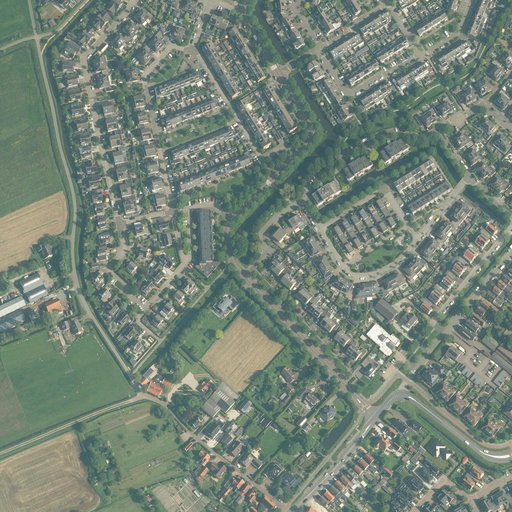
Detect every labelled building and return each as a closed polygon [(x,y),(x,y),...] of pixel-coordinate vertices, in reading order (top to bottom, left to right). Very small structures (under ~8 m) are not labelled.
[(58,0),(57,2),(59,4),(64,9),(71,2),(68,0),(58,0)] [(173,0),(171,5),(176,7),(175,9),(178,10),(181,5),(178,3),(179,0),(173,0)] [(187,12),(191,2),(187,0),(186,0),(187,1),(186,0),(184,6),(181,5),(178,10),(181,12),(182,10),(187,12)] [(276,10),(284,9),(284,5),(285,5),(286,2),(282,0),(274,0),(275,0),(276,10)] [(399,0),(397,1),(400,5),(399,6),(402,11),(408,8),(402,0),(399,0)] [(104,10),(109,14),(110,12),(113,14),(116,10),(117,10),(119,8),(111,2),(106,9),(104,10)] [(191,2),(187,12),(191,14),(190,17),(191,19),(194,20),(198,9),(194,7),(196,5),(195,4),(195,3),(191,2)] [(356,2),(348,8),(351,12),(359,7),(356,2)] [(317,17),(318,19),(325,15),(322,10),(326,7),(324,4),(314,10),(316,13),(314,14),(316,18),(317,17)] [(456,10),(457,7),(448,4),(446,9),(454,12),(455,10),(456,10)] [(477,9),(485,12),(487,7),(479,4),(477,9)] [(359,7),(351,12),(353,17),(351,18),(353,20),(357,17),(356,15),(362,12),(359,7)] [(447,19),(444,14),(446,13),(444,10),(443,9),(442,10),(441,8),(436,11),(436,12),(442,21),(444,20),(445,21),(447,19)] [(284,9),(276,10),(276,17),(276,19),(278,22),(288,16),(286,13),(285,13),(284,9)] [(483,17),(485,12),(477,9),(475,14),(483,17)] [(109,14),(104,10),(103,12),(97,18),(104,25),(107,23),(106,22),(109,18),(107,16),(109,14)] [(150,19),(153,17),(148,12),(146,15),(142,10),(141,11),(140,11),(137,14),(145,21),(149,18),(150,19)] [(384,13),(382,14),(387,21),(391,18),(387,11),(384,13)] [(437,24),(442,21),(436,12),(432,15),(437,24)] [(134,17),(135,18),(134,18),(138,22),(136,25),(141,29),(143,27),(142,25),(145,21),(137,14),(134,17)] [(382,14),(378,17),(384,26),(388,24),(387,21),(382,14)] [(473,19),(481,22),(483,17),(475,14),(473,19)] [(208,24),(214,26),(218,18),(217,18),(218,17),(214,15),(214,16),(212,16),(212,17),(211,17),(208,24)] [(325,15),(318,19),(319,20),(318,21),(320,24),(328,20),(325,15)] [(433,27),(437,24),(432,15),(427,18),(433,27)] [(281,24),(284,28),(291,24),(289,20),(290,19),(288,16),(278,22),(280,25),(281,24)] [(378,17),(373,20),(379,29),(384,26),(378,17)] [(98,30),(101,27),(102,27),(104,25),(97,18),(91,24),(98,30)] [(220,28),(223,20),(218,18),(214,26),(220,28)] [(428,30),(433,27),(427,18),(423,21),(428,30)] [(48,22),(51,28),(56,25),(52,19),(48,22)] [(471,24),(479,27),(482,28),(484,23),(481,22),(473,19),(471,24)] [(233,25),(228,23),(223,20),(220,28),(225,31),(226,29),(228,30),(233,25)] [(324,27),(325,29),(331,25),(328,20),(320,24),(323,28),(324,27)] [(373,20),(369,23),(373,30),(374,32),(379,29),(373,20)] [(424,33),(428,30),(423,21),(418,24),(419,26),(424,33)] [(129,23),(126,26),(134,33),(137,30),(139,31),(141,29),(136,25),(134,27),(130,23),(129,23)] [(163,23),(159,25),(163,34),(167,32),(163,23)] [(369,23),(364,26),(369,33),(373,30),(369,23)] [(173,24),(170,30),(173,31),(171,36),(171,37),(171,38),(175,39),(179,29),(180,27),(176,25),(173,24)] [(294,27),(291,24),(284,28),(286,33),(285,33),(287,36),(297,30),(295,27),(294,27)] [(469,29),(477,32),(479,27),(471,24),(469,29)] [(235,29),(233,25),(228,30),(230,32),(226,34),(229,39),(231,38),(238,34),(235,29)] [(335,30),(331,25),(325,29),(326,30),(325,31),(327,35),(335,30)] [(91,37),(95,34),(94,32),(95,31),(90,26),(83,34),(90,41),(92,38),(91,37)] [(123,29),(123,30),(123,31),(127,35),(125,37),(129,41),(132,39),(130,37),(134,33),(126,26),(123,29)] [(364,36),(369,33),(364,26),(362,27),(359,28),(364,36)] [(422,34),(424,33),(419,26),(415,29),(419,36),(422,34)] [(179,29),(175,39),(179,41),(180,40),(181,41),(183,35),(186,36),(188,31),(185,29),(180,27),(179,29)] [(475,38),(477,32),(469,29),(468,32),(468,31),(467,34),(475,38)] [(161,30),(157,34),(154,37),(156,38),(152,42),(160,49),(163,46),(163,45),(159,41),(164,36),(161,30)] [(290,38),(293,42),(293,43),(300,38),(300,37),(298,34),(299,34),(297,30),(287,36),(289,39),(290,38)] [(352,37),(358,46),(364,42),(360,36),(359,36),(357,33),(354,35),(354,36),(352,37)] [(77,40),(83,46),(87,42),(88,43),(90,41),(83,34),(77,40)] [(231,38),(234,43),(241,38),(238,34),(231,38)] [(118,36),(117,35),(114,38),(122,46),(126,42),(129,45),(131,43),(129,41),(125,37),(123,39),(119,35),(118,36)] [(409,46),(406,41),(407,41),(404,35),(398,39),(404,48),(406,47),(409,46)] [(299,50),(299,49),(305,45),(303,41),(304,41),(301,37),(300,37),(300,38),(293,43),(293,42),(292,43),(295,48),(294,49),(295,51),(297,51),(299,50)] [(348,40),(352,47),(353,49),(358,46),(352,37),(348,40)] [(118,53),(120,51),(119,49),(122,46),(114,38),(111,41),(112,42),(111,43),(115,47),(113,49),(118,53)] [(241,38),(234,43),(232,44),(235,49),(244,43),(241,38)] [(399,51),(404,48),(398,39),(394,42),(399,51)] [(343,43),(348,50),(352,47),(348,40),(343,43)] [(77,54),(79,50),(80,48),(69,41),(67,44),(67,45),(66,47),(67,48),(63,54),(68,57),(69,56),(73,59),(76,53),(77,54)] [(469,41),(466,43),(465,41),(462,43),(460,44),(465,52),(470,49),(471,51),(477,48),(473,42),(471,44),(469,41)] [(145,46),(150,51),(152,49),(156,53),(156,52),(157,53),(160,49),(152,42),(150,44),(148,42),(146,43),(147,44),(145,46)] [(395,54),(399,51),(394,42),(389,45),(395,54)] [(244,43),(235,49),(238,54),(247,48),(244,43)] [(343,53),(348,50),(343,43),(339,46),(343,53)] [(205,54),(212,49),(215,48),(214,45),(211,47),(209,44),(207,46),(206,44),(203,46),(204,47),(202,49),(205,54)] [(460,44),(456,47),(462,56),(466,54),(465,52),(460,44)] [(390,57),(395,54),(389,45),(384,48),(385,50),(390,57)] [(150,51),(145,46),(143,49),(142,51),(143,52),(141,54),(149,61),(152,58),(151,58),(152,57),(148,53),(150,51)] [(339,56),(343,53),(339,46),(334,49),(339,56)] [(451,50),(456,58),(457,59),(462,56),(456,47),(451,50)] [(504,57),(511,63),(511,62),(511,56),(510,55),(511,53),(505,47),(502,50),(502,52),(506,55),(504,57)] [(238,54),(241,59),(243,58),(250,53),(247,48),(238,54)] [(215,54),(212,49),(205,54),(208,59),(215,54)] [(334,59),(339,56),(334,49),(332,50),(332,49),(329,51),(334,59)] [(383,61),(385,60),(381,52),(379,50),(373,54),(375,56),(376,55),(381,63),(384,61),(383,61)] [(385,60),(390,57),(385,50),(381,52),(385,60)] [(451,61),(456,58),(451,50),(447,53),(451,61)] [(136,65),(138,63),(140,61),(144,65),(145,64),(146,65),(149,61),(141,54),(139,52),(130,63),(136,65)] [(243,58),(246,63),(253,58),(250,53),(243,58)] [(447,63),(451,61),(447,53),(442,56),(447,63)] [(208,59),(211,64),(218,59),(215,54),(208,59)] [(448,65),(447,63),(442,56),(440,57),(437,58),(440,64),(438,65),(441,71),(444,69),(443,68),(448,65)] [(99,61),(93,62),(94,63),(93,63),(94,68),(104,65),(107,65),(105,57),(98,58),(99,61)] [(511,63),(504,57),(500,62),(498,59),(496,62),(501,66),(502,64),(507,68),(508,67),(508,68),(511,65),(510,65),(511,63)] [(211,64),(214,69),(223,63),(220,58),(218,59),(211,64)] [(246,63),(249,67),(256,63),(253,58),(246,63)] [(374,60),(369,63),(374,70),(376,69),(376,70),(379,68),(374,60)] [(494,64),(490,68),(491,69),(500,77),(501,76),(502,76),(504,73),(503,73),(504,72),(499,68),(501,66),(496,62),(494,60),(492,63),(494,64)] [(62,64),(63,64),(62,72),(68,72),(68,71),(72,72),(73,65),(75,65),(75,62),(61,61),(62,61),(62,64)] [(311,75),(320,69),(318,65),(317,66),(315,62),(308,66),(309,67),(308,69),(308,70),(311,75)] [(214,69),(217,73),(226,68),(223,63),(214,69)] [(249,67),(251,72),(259,68),(256,63),(249,67)] [(369,63),(365,66),(369,73),(374,70),(369,63)] [(419,66),(423,74),(428,71),(430,73),(432,71),(429,66),(426,68),(423,63),(420,64),(421,65),(419,66)] [(95,72),(96,72),(96,73),(101,72),(102,74),(108,73),(108,70),(105,70),(104,65),(94,68),(95,72)] [(365,76),(369,73),(365,66),(364,65),(359,68),(365,76)] [(419,77),(423,74),(419,66),(414,69),(419,77)] [(227,74),(229,73),(229,72),(226,68),(217,73),(220,78),(227,74)] [(251,72),(254,77),(262,73),(259,68),(251,72)] [(360,79),(365,76),(359,68),(355,70),(356,72),(360,79)] [(126,73),(127,78),(137,75),(136,71),(135,71),(135,70),(130,72),(129,69),(123,70),(123,73),(126,73)] [(323,72),(320,69),(311,75),(314,80),(315,79),(317,80),(318,81),(324,77),(322,73),(323,72)] [(410,72),(414,79),(419,77),(414,69),(410,72)] [(487,73),(485,75),(490,79),(491,77),(496,81),(497,81),(500,78),(499,78),(500,77),(491,69),(487,73)] [(195,83),(195,84),(202,80),(204,79),(199,72),(197,73),(192,75),(195,83)] [(351,75),(356,82),(360,79),(356,72),(351,75)] [(411,82),(414,79),(410,72),(405,75),(410,82),(411,82)] [(97,79),(96,80),(97,84),(108,82),(107,77),(109,76),(108,73),(102,74),(103,77),(97,79)] [(229,73),(227,74),(220,78),(223,83),(232,78),(229,73)] [(265,78),(262,73),(254,77),(258,82),(265,78)] [(66,80),(68,87),(74,86),(73,85),(78,84),(76,78),(78,77),(77,74),(64,77),(65,77),(65,80),(66,80)] [(126,86),(132,85),(132,82),(138,81),(137,80),(138,80),(137,75),(127,78),(124,78),(126,86)] [(190,85),(195,83),(192,75),(187,77),(190,85)] [(354,83),(356,82),(351,75),(346,78),(351,86),(354,84),(354,83)] [(405,85),(410,82),(405,75),(400,78),(405,85)] [(185,87),(190,85),(187,77),(182,79),(185,87)] [(483,79),(484,79),(479,82),(486,92),(487,92),(491,90),(490,89),(487,84),(490,82),(486,77),(483,79)] [(223,83),(226,88),(235,83),(235,82),(232,78),(223,83)] [(396,87),(400,93),(402,91),(401,88),(405,85),(400,78),(398,79),(395,80),(399,85),(396,87)] [(180,89),(185,87),(182,79),(177,81),(180,89)] [(323,90),(330,85),(328,83),(331,81),(330,79),(324,82),(323,80),(316,84),(318,87),(320,85),(323,90)] [(172,83),(175,91),(180,89),(177,81),(172,83)] [(106,92),(118,90),(118,88),(115,86),(114,87),(114,86),(109,87),(108,82),(97,84),(98,88),(99,88),(99,89),(105,88),(106,92)] [(385,85),(383,86),(388,93),(392,90),(394,93),(397,91),(393,85),(390,87),(387,82),(385,84),(385,85)] [(472,86),(475,92),(477,90),(481,95),(482,96),(485,94),(484,93),(486,92),(479,82),(474,85),(474,84),(472,86)] [(175,91),(172,83),(167,85),(170,93),(175,91)] [(226,88),(229,93),(238,87),(235,83),(226,88)] [(165,95),(165,94),(170,93),(167,85),(162,87),(165,95)] [(265,95),(273,90),(269,85),(267,87),(266,85),(259,89),(262,93),(263,92),(265,95)] [(326,95),(335,88),(334,86),(332,88),(330,85),(323,90),(326,95)] [(383,96),(388,93),(383,86),(379,89),(383,96)] [(464,91),(466,94),(471,102),(472,101),(473,102),(476,99),(472,93),(475,92),(472,86),(464,91)] [(166,96),(165,94),(165,95),(162,87),(157,89),(158,92),(155,92),(156,98),(166,96)] [(241,92),(238,87),(229,93),(232,98),(241,92)] [(69,94),(71,101),(77,100),(77,99),(81,99),(79,92),(81,92),(81,88),(67,91),(68,91),(68,94),(69,94)] [(335,88),(326,95),(329,99),(336,95),(334,92),(337,90),(335,88)] [(385,98),(383,96),(379,89),(374,92),(380,101),(385,98)] [(276,95),(273,90),(265,95),(268,100),(276,95)] [(499,105),(500,106),(506,99),(507,97),(503,93),(504,93),(501,90),(497,95),(499,97),(495,102),(496,102),(495,103),(498,106),(499,105)] [(374,91),(369,94),(370,95),(375,104),(380,101),(374,92),(374,91)] [(133,104),(143,101),(142,96),(138,97),(137,94),(131,95),(133,104)] [(471,102),(466,94),(461,97),(460,94),(457,96),(460,101),(463,99),(466,105),(467,105),(470,103),(470,102),(471,102)] [(271,104),(278,100),(276,95),(268,100),(271,104)] [(341,97),(340,96),(337,97),(336,95),(329,99),(331,104),(341,97)] [(370,95),(365,98),(371,107),(375,104),(370,95)] [(441,104),(447,114),(449,113),(449,114),(452,112),(452,111),(449,105),(451,104),(447,96),(443,98),(443,102),(441,104)] [(216,104),(218,102),(215,97),(208,101),(208,102),(209,102),(212,110),(218,108),(216,104)] [(340,101),(342,99),(341,97),(331,104),(330,105),(333,109),(341,104),(340,101)] [(357,107),(361,113),(366,109),(366,110),(371,107),(365,98),(363,99),(362,98),(360,100),(360,99),(360,100),(362,104),(357,107)] [(108,103),(102,105),(103,110),(114,108),(113,103),(115,102),(114,99),(108,101),(108,103)] [(248,105),(245,99),(238,103),(239,104),(236,105),(239,110),(247,106),(248,105)] [(510,106),(511,104),(511,99),(510,102),(506,99),(500,106),(501,107),(500,107),(503,110),(504,109),(508,105),(510,106)] [(281,105),(278,100),(271,104),(274,109),(281,105)] [(133,104),(134,112),(141,111),(140,108),(144,107),(143,101),(133,104)] [(209,102),(208,102),(204,104),(207,112),(212,110),(209,102)] [(73,109),(74,116),(80,115),(80,114),(84,113),(83,107),(84,106),(84,103),(70,106),(71,106),(72,109),(73,109)] [(202,114),(207,112),(204,104),(199,106),(202,114)] [(343,106),(341,104),(333,109),(336,114),(347,106),(346,105),(343,106)] [(447,114),(441,104),(437,106),(436,106),(433,108),(437,113),(439,111),(443,117),(447,115),(446,114),(447,114)] [(277,114),(284,110),(281,105),(274,109),(277,114)] [(197,116),(194,108),(193,106),(188,108),(192,118),(197,116)] [(197,116),(202,114),(199,106),(194,108),(197,116)] [(239,110),(242,115),(250,111),(247,106),(239,110)] [(345,110),(348,108),(347,106),(336,114),(338,118),(347,113),(345,110)] [(117,113),(115,113),(114,108),(103,110),(104,116),(111,114),(111,117),(117,116),(117,113)] [(183,110),(184,112),(187,120),(192,118),(188,108),(183,110)] [(429,110),(425,113),(431,124),(433,123),(433,124),(436,122),(436,121),(433,115),(435,114),(432,108),(429,110)] [(245,120),(253,116),(255,114),(252,109),(250,111),(242,115),(245,120)] [(179,114),(182,122),(187,120),(184,112),(183,110),(178,112),(179,114)] [(280,119),(287,114),(284,110),(277,114),(280,119)] [(141,111),(134,112),(136,120),(146,118),(145,113),(141,113),(141,111)] [(353,116),(352,114),(349,116),(347,113),(338,118),(343,126),(352,120),(350,118),(353,116)] [(425,113),(420,116),(419,115),(415,117),(421,127),(425,125),(423,122),(427,127),(431,125),(430,125),(431,124),(425,113)] [(179,114),(174,116),(177,124),(182,122),(179,114)] [(290,119),(287,114),(280,119),(283,124),(290,119)] [(160,118),(162,125),(165,124),(166,128),(172,126),(168,118),(169,118),(168,117),(167,115),(160,118)] [(117,116),(111,117),(112,120),(105,121),(106,127),(118,124),(117,119),(118,119),(117,116)] [(172,126),(177,124),(174,116),(169,118),(168,118),(172,126)] [(248,125),(258,119),(257,117),(254,118),(253,116),(245,120),(248,125)] [(77,131),(83,129),(87,128),(86,121),(88,121),(87,117),(84,118),(74,120),(74,121),(75,124),(76,123),(77,131)] [(136,120),(138,128),(144,127),(144,124),(148,123),(146,118),(136,120)] [(251,130),(258,125),(257,123),(259,121),(258,119),(248,125),(251,130)] [(283,124),(286,129),(293,124),(290,119),(283,124)] [(478,129),(482,132),(484,131),(490,123),(489,122),(490,121),(487,119),(486,120),(486,119),(482,124),(479,122),(475,127),(478,129)] [(494,126),(495,126),(492,123),(491,124),(490,123),(484,131),(486,133),(483,137),(487,140),(493,133),(491,131),(495,127),(494,126)] [(115,133),(121,132),(120,129),(119,129),(118,124),(106,127),(108,132),(114,131),(115,133)] [(286,129),(289,134),(296,129),(293,124),(286,129)] [(258,125),(251,130),(254,135),(264,129),(263,127),(260,128),(258,125)] [(138,128),(139,131),(140,131),(141,136),(150,134),(149,129),(145,130),(144,127),(138,128)] [(229,139),(229,140),(238,135),(235,130),(232,132),(231,129),(226,131),(229,139)] [(257,140),(264,135),(263,133),(265,131),(264,129),(254,135),(257,140)] [(457,144),(468,137),(465,133),(463,130),(458,133),(460,136),(454,139),(454,140),(456,143),(457,143),(457,144)] [(224,141),(229,139),(226,131),(221,133),(224,141)] [(81,145),(86,144),(86,143),(90,142),(89,136),(91,136),(90,132),(88,132),(77,135),(78,138),(79,138),(81,145)] [(121,132),(115,133),(115,136),(109,138),(110,143),(122,141),(121,135),(122,135),(121,132)] [(219,143),(224,141),(221,133),(216,135),(219,143)] [(141,136),(140,137),(142,145),(148,143),(147,141),(151,140),(150,134),(141,136)] [(264,135),(257,140),(260,145),(267,140),(269,139),(266,134),(264,135)] [(214,145),(219,143),(216,135),(211,137),(214,145)] [(490,144),(497,149),(505,139),(504,138),(505,138),(502,135),(501,136),(497,141),(495,139),(490,144)] [(209,147),(214,145),(211,137),(206,139),(209,147)] [(471,142),(468,137),(457,144),(458,145),(457,146),(459,149),(460,149),(466,145),(467,148),(473,145),(471,142)] [(384,164),(410,148),(403,138),(378,154),(384,164)] [(210,148),(209,147),(206,139),(201,141),(204,149),(205,150),(210,148)] [(509,143),(510,142),(507,140),(506,140),(505,139),(497,149),(504,155),(508,150),(506,148),(510,143),(509,143)] [(270,145),(267,140),(260,145),(263,150),(270,145)] [(118,147),(118,150),(125,148),(124,145),(123,146),(122,141),(110,143),(111,148),(118,147)] [(199,151),(204,149),(201,141),(196,143),(199,151)] [(143,153),(144,153),(154,151),(152,145),(148,146),(148,143),(142,145),(143,153)] [(196,143),(191,145),(194,153),(195,155),(200,153),(199,151),(196,143)] [(189,155),(194,153),(191,145),(186,147),(189,155)] [(476,145),(474,146),(469,150),(470,152),(466,156),(465,157),(468,160),(468,159),(469,161),(476,155),(475,152),(477,150),(476,148),(477,147),(476,145)] [(184,157),(189,155),(186,147),(181,149),(184,157)] [(90,152),(94,152),(93,148),(89,149),(89,148),(82,150),(83,154),(82,154),(82,155),(80,155),(81,160),(91,158),(90,152)] [(112,154),(113,159),(125,157),(124,152),(125,152),(125,151),(125,148),(118,150),(119,153),(112,154)] [(179,159),(184,157),(181,149),(176,151),(179,159)] [(145,161),(151,160),(151,157),(155,156),(154,151),(144,153),(146,158),(145,158),(145,161)] [(172,156),(169,156),(171,165),(181,162),(179,159),(176,151),(171,153),(172,156)] [(252,158),(249,153),(248,151),(244,154),(245,156),(242,157),(242,158),(243,158),(246,166),(252,164),(249,160),(252,158)] [(478,161),(480,163),(485,159),(479,152),(476,155),(469,161),(470,162),(469,162),(472,165),(473,165),(478,161)] [(348,181),(373,165),(367,155),(341,171),(348,181)] [(122,166),(128,165),(127,160),(126,160),(125,157),(113,159),(115,165),(121,163),(122,166)] [(236,170),(241,168),(238,160),(236,157),(231,159),(236,170)] [(238,160),(241,168),(246,166),(243,158),(242,158),(238,160)] [(227,164),(231,172),(236,170),(231,159),(226,161),(227,164)] [(480,174),(487,168),(484,164),(487,162),(485,159),(480,163),(481,166),(477,170),(476,170),(479,173),(480,174)] [(151,160),(145,161),(147,169),(157,167),(156,162),(152,163),(151,160)] [(438,168),(433,160),(429,163),(433,171),(438,168)] [(95,165),(97,164),(96,161),(83,164),(84,167),(85,167),(87,174),(92,173),(92,172),(96,171),(95,165)] [(424,166),(429,173),(433,171),(429,163),(424,166)] [(222,166),(226,174),(231,172),(227,164),(222,166)] [(128,165),(122,166),(122,169),(116,171),(117,176),(129,173),(128,170),(129,170),(128,165)] [(217,168),(221,177),(224,175),(226,174),(222,166),(217,168)] [(420,169),(425,176),(429,173),(424,166),(420,169)] [(149,178),(155,176),(154,173),(158,173),(157,167),(147,169),(149,178)] [(212,170),(216,178),(218,177),(218,178),(221,177),(217,168),(212,170)] [(487,168),(480,174),(481,175),(480,176),(483,179),(484,178),(489,174),(491,177),(496,173),(493,170),(491,172),(487,168)] [(416,171),(420,179),(425,176),(420,169),(416,171)] [(216,178),(212,170),(207,172),(211,181),(214,179),(216,178)] [(420,179),(416,171),(411,174),(416,181),(420,179)] [(202,174),(206,182),(207,181),(208,182),(211,181),(207,172),(202,174)] [(125,183),(132,181),(131,177),(129,177),(129,173),(117,176),(118,181),(125,180),(125,183)] [(201,184),(197,176),(196,174),(191,176),(195,186),(201,184)] [(202,174),(197,176),(201,184),(206,182),(202,174)] [(407,177),(412,184),(416,181),(411,174),(407,177)] [(494,189),(495,190),(503,180),(497,174),(493,179),(495,181),(491,186),(491,187),(494,189)] [(100,178),(99,175),(86,178),(87,181),(88,181),(90,188),(95,187),(95,186),(100,185),(98,179),(100,178)] [(155,176),(149,178),(149,180),(151,186),(161,184),(160,178),(156,179),(155,176)] [(190,188),(195,186),(191,176),(186,178),(190,188)] [(412,184),(407,177),(403,179),(407,187),(412,184)] [(185,190),(190,188),(186,178),(181,180),(185,190)] [(174,181),(176,189),(179,188),(180,192),(185,190),(181,180),(181,179),(174,181)] [(398,182),(403,190),(407,187),(403,179),(398,182)] [(510,185),(508,183),(503,180),(495,190),(497,190),(496,191),(499,194),(500,193),(504,188),(506,190),(510,185)] [(132,181),(125,183),(126,186),(119,187),(121,192),(132,190),(132,187),(133,186),(132,181)] [(310,197),(316,206),(317,207),(342,191),(336,181),(310,197)] [(441,183),(447,193),(452,190),(446,181),(441,183)] [(394,185),(399,192),(403,190),(398,182),(394,185)] [(437,186),(443,196),(447,193),(441,183),(437,186)] [(152,194),(159,193),(158,190),(162,189),(161,184),(151,186),(152,194)] [(443,196),(437,186),(433,189),(434,191),(439,198),(443,196)] [(101,193),(103,193),(102,189),(89,192),(90,195),(91,195),(93,202),(98,201),(98,200),(103,199),(101,193)] [(132,190),(121,192),(122,198),(128,196),(129,199),(135,198),(135,197),(134,195),(133,195),(132,190)] [(430,193),(434,201),(439,198),(434,191),(430,193)] [(159,193),(152,194),(154,202),(164,200),(163,195),(159,195),(159,193)] [(434,201),(430,193),(425,196),(430,204),(434,201)] [(420,197),(426,206),(430,204),(425,196),(424,194),(420,197)] [(415,200),(421,209),(426,206),(420,197),(415,200)] [(123,203),(124,209),(136,206),(135,203),(136,202),(135,198),(129,199),(130,202),(123,203)] [(376,202),(384,215),(388,212),(380,199),(376,202)] [(164,200),(154,202),(156,210),(162,209),(161,206),(165,205),(164,200)] [(421,209),(415,200),(411,202),(417,212),(421,209)] [(407,205),(413,215),(417,212),(411,202),(407,205)] [(92,207),(93,212),(94,216),(104,214),(103,209),(106,208),(106,204),(102,205),(94,207),(92,207)] [(458,208),(467,216),(471,211),(472,213),(475,210),(468,205),(466,207),(462,204),(458,208)] [(372,205),(367,208),(375,220),(380,217),(377,213),(375,210),(372,205)] [(138,211),(137,211),(136,206),(124,209),(125,214),(132,213),(132,216),(139,214),(138,211)] [(467,216),(458,208),(454,212),(464,220),(467,216)] [(363,209),(359,212),(359,213),(367,226),(372,223),(369,218),(367,215),(364,210),(363,210),(363,209)] [(207,277),(220,263),(220,262),(219,262),(212,262),(210,212),(199,212),(201,266),(196,266),(195,266),(195,267),(206,277),(207,277)] [(384,215),(392,228),(396,225),(388,212),(384,215)] [(455,221),(453,223),(458,227),(464,220),(454,212),(450,217),(455,221)] [(298,215),(293,218),(299,228),(304,225),(305,227),(308,225),(304,218),(301,219),(298,215)] [(355,215),(350,218),(358,231),(363,228),(360,224),(359,222),(358,221),(356,217),(355,215)] [(168,229),(167,222),(164,223),(163,217),(155,219),(156,225),(158,224),(160,231),(168,229)] [(380,217),(375,220),(383,233),(388,230),(385,225),(383,222),(380,217)] [(287,228),(291,233),(299,228),(293,218),(288,221),(291,226),(287,228)] [(97,221),(95,221),(96,226),(97,231),(107,228),(106,223),(110,222),(109,219),(105,219),(97,221)] [(350,236),(355,233),(352,229),(350,226),(347,221),(342,224),(343,226),(340,228),(342,231),(345,229),(350,236)] [(453,223),(451,225),(447,221),(446,223),(445,222),(443,225),(443,226),(451,232),(452,233),(458,227),(453,223)] [(372,223),(367,226),(375,238),(380,236),(376,230),(374,227),(372,223)] [(493,236),(497,231),(494,229),(496,227),(491,223),(487,228),(485,226),(484,227),(482,226),(479,229),(481,230),(487,235),(489,232),(493,236)] [(135,231),(136,236),(146,234),(145,229),(143,230),(143,229),(142,229),(141,225),(134,227),(130,228),(131,232),(135,231)] [(338,226),(333,229),(342,242),(346,239),(338,226)] [(440,230),(447,236),(451,232),(443,226),(440,230)] [(276,232),(283,239),(287,234),(288,236),(291,233),(287,228),(284,231),(279,228),(276,232)] [(363,228),(358,231),(366,244),(371,241),(368,235),(366,233),(363,228)] [(438,240),(443,245),(449,238),(447,236),(440,230),(436,235),(440,238),(438,240)] [(485,237),(487,235),(481,230),(476,237),(478,239),(486,245),(489,241),(485,237)] [(276,240),(274,243),(280,248),(282,246),(279,243),(283,239),(276,232),(272,237),(276,240)] [(109,237),(113,237),(112,233),(108,234),(108,233),(100,235),(101,239),(100,239),(101,240),(99,240),(100,245),(110,243),(109,237)] [(165,247),(172,245),(170,235),(165,236),(165,233),(158,235),(160,243),(164,242),(165,247)] [(357,238),(355,233),(350,236),(358,249),(359,250),(363,247),(362,246),(363,246),(359,241),(357,238)] [(300,241),(304,249),(315,242),(311,237),(307,240),(305,238),(300,241)] [(478,246),(482,250),(486,245),(478,239),(476,237),(470,244),(476,249),(478,246)] [(346,239),(342,242),(349,254),(354,251),(351,246),(349,243),(346,239)] [(443,245),(438,240),(437,243),(432,239),(428,243),(436,250),(439,245),(441,247),(443,245)] [(307,253),(309,252),(318,247),(315,242),(304,249),(307,253)] [(428,243),(425,248),(432,254),(436,250),(428,243)] [(137,244),(136,247),(135,251),(139,252),(138,257),(148,259),(149,255),(150,250),(142,248),(143,245),(137,244)] [(478,254),(474,251),(476,249),(470,244),(466,248),(469,250),(466,253),(474,259),(478,254)] [(49,246),(44,249),(43,246),(36,249),(38,252),(40,251),(41,254),(43,253),(46,259),(53,255),(49,246)] [(318,247),(309,252),(312,257),(310,258),(312,261),(317,257),(316,255),(321,252),(318,247)] [(431,260),(429,258),(432,254),(425,248),(421,252),(425,256),(424,258),(429,262),(431,260)] [(105,255),(109,254),(108,250),(104,251),(97,252),(98,256),(97,257),(95,258),(96,262),(106,260),(105,255)] [(466,260),(470,264),(474,259),(466,253),(464,251),(462,253),(458,258),(464,263),(466,260)] [(169,269),(172,265),(173,264),(173,263),(173,262),(172,261),(171,260),(171,259),(172,258),(169,255),(168,257),(166,255),(163,259),(160,257),(156,262),(163,268),(162,267),(164,265),(165,265),(169,269)] [(274,272),(280,265),(281,263),(275,257),(271,262),(273,264),(269,268),(274,272)] [(317,257),(312,261),(317,268),(327,262),(324,257),(319,260),(317,257)] [(412,262),(419,269),(421,271),(427,265),(422,260),(420,262),(416,258),(412,262)] [(462,265),(464,263),(458,258),(453,265),(463,273),(466,268),(462,265)] [(133,276),(136,273),(134,271),(135,271),(134,270),(137,267),(131,262),(128,260),(125,263),(128,265),(125,269),(133,276)] [(317,268),(320,273),(330,266),(327,262),(317,268)] [(408,266),(415,273),(419,269),(412,262),(408,266)] [(151,277),(157,282),(164,275),(159,271),(162,269),(157,264),(152,269),(156,272),(151,277)] [(282,272),(284,274),(288,269),(286,267),(284,269),(280,265),(274,272),(278,276),(282,272)] [(459,277),(463,273),(453,265),(447,272),(453,276),(455,274),(459,277)] [(330,273),(333,271),(330,266),(320,273),(322,276),(322,277),(321,278),(325,283),(329,278),(331,276),(332,276),(330,273)] [(417,275),(415,273),(408,266),(404,270),(408,274),(406,277),(410,281),(417,275)] [(292,272),(288,269),(284,274),(286,276),(281,282),(286,286),(292,279),(290,277),(292,272)] [(104,284),(101,282),(104,279),(100,276),(103,273),(100,270),(97,273),(92,279),(95,282),(95,283),(94,284),(97,287),(96,288),(98,290),(104,284)] [(447,272),(441,279),(451,287),(455,282),(451,279),(453,276),(447,272)] [(21,285),(25,294),(29,303),(48,294),(43,285),(39,276),(38,274),(20,283),(21,285)] [(393,277),(398,285),(399,287),(407,283),(404,278),(401,279),(398,274),(393,277)] [(501,278),(502,279),(507,284),(506,285),(511,289),(511,287),(508,284),(510,282),(511,283),(511,280),(505,275),(504,276),(503,276),(501,278)] [(336,290),(337,288),(342,279),(337,276),(334,281),(332,280),(329,285),(336,290)] [(146,295),(153,287),(150,284),(152,282),(146,277),(144,279),(147,282),(141,290),(146,295)] [(186,293),(188,292),(188,291),(189,292),(191,293),(190,293),(191,293),(193,290),(193,289),(196,286),(186,277),(183,280),(185,282),(186,283),(185,284),(183,286),(183,287),(181,289),(186,294),(186,293)] [(294,281),(292,279),(286,286),(290,290),(294,286),(297,288),(303,281),(300,277),(294,281)] [(393,277),(388,279),(393,288),(394,290),(399,287),(398,285),(393,277)] [(337,288),(336,290),(341,293),(347,282),(342,279),(337,288)] [(394,290),(393,288),(388,279),(383,282),(385,286),(381,288),(382,289),(383,295),(386,294),(389,292),(389,293),(394,290)] [(447,291),(451,287),(441,279),(435,285),(441,290),(443,288),(447,291)] [(505,288),(509,291),(511,293),(511,290),(511,289),(506,285),(500,281),(497,285),(503,290),(505,288)] [(341,293),(346,296),(345,297),(348,299),(352,292),(349,290),(352,285),(347,282),(341,293)] [(377,284),(371,285),(372,294),(377,294),(378,296),(381,295),(383,295),(382,289),(381,288),(377,288),(377,284)] [(359,299),(366,298),(365,285),(359,286),(360,290),(357,290),(357,289),(355,298),(356,298),(359,298),(359,299)] [(440,301),(443,296),(439,293),(441,290),(435,285),(432,290),(434,292),(432,294),(440,301)] [(102,297),(101,298),(102,298),(101,300),(104,303),(111,295),(107,292),(109,289),(107,286),(104,289),(99,295),(102,297)] [(296,298),(301,301),(309,292),(302,287),(298,291),(300,293),(296,298)] [(501,298),(503,296),(509,301),(509,300),(511,302),(511,301),(511,299),(495,287),(492,291),(499,296),(501,298)] [(180,305),(183,302),(181,301),(182,300),(181,300),(184,296),(178,292),(175,289),(172,292),(175,295),(172,299),(180,305)] [(309,301),(311,303),(316,298),(309,292),(301,301),(305,305),(309,301)] [(432,302),(436,305),(440,301),(432,294),(430,292),(424,299),(430,304),(432,302)] [(308,311),(313,315),(319,308),(315,305),(322,297),(319,294),(316,298),(311,303),(314,305),(308,311)] [(487,298),(499,308),(503,302),(497,297),(496,298),(490,294),(487,298)] [(0,318),(26,306),(21,297),(0,306),(0,318)] [(220,310),(220,311),(222,312),(228,306),(232,310),(239,304),(232,297),(228,301),(225,298),(222,301),(220,299),(213,307),(215,309),(218,312),(220,310)] [(428,315),(432,310),(428,306),(430,304),(424,299),(422,298),(420,300),(422,302),(418,306),(428,315)] [(50,316),(62,310),(57,299),(44,305),(50,316)] [(106,312),(112,317),(116,312),(115,312),(118,308),(113,304),(115,303),(112,300),(109,304),(104,309),(103,310),(106,313),(106,312)] [(381,300),(374,308),(391,322),(398,313),(381,300)] [(165,318),(167,316),(169,317),(172,314),(171,313),(171,312),(173,308),(168,304),(167,304),(164,301),(162,304),(165,307),(159,313),(165,318)] [(486,310),(488,309),(490,306),(484,301),(480,305),(486,310)] [(321,306),(319,308),(313,315),(317,319),(321,315),(323,317),(328,312),(321,306)] [(496,316),(499,312),(493,307),(492,308),(490,306),(488,309),(496,316)] [(486,316),(488,314),(486,312),(479,307),(475,311),(482,317),(484,314),(486,316)] [(0,332),(0,333),(26,321),(20,310),(0,319),(0,332)] [(28,314),(31,321),(40,317),(36,310),(28,314)] [(126,321),(129,318),(124,314),(125,312),(123,310),(114,320),(117,322),(117,321),(123,326),(127,322),(126,321)] [(320,325),(325,329),(331,322),(329,320),(331,315),(328,312),(323,317),(326,319),(320,325)] [(405,312),(404,313),(401,317),(402,317),(403,318),(404,316),(413,324),(416,322),(418,319),(411,314),(410,315),(405,312)] [(159,329),(162,326),(160,325),(161,324),(160,324),(163,320),(157,316),(154,313),(151,316),(154,319),(151,323),(159,329)] [(486,330),(489,326),(474,313),(470,317),(475,321),(473,323),(480,329),(482,327),(486,330)] [(409,329),(412,326),(413,324),(404,316),(403,318),(400,321),(402,322),(402,323),(409,329)] [(359,324),(352,318),(349,321),(356,327),(359,324)] [(73,319),(61,324),(61,326),(63,331),(69,328),(71,328),(74,335),(82,332),(81,327),(80,328),(78,322),(75,323),(73,319)] [(475,332),(476,330),(478,328),(475,325),(468,320),(465,324),(475,332)] [(333,324),(331,322),(325,329),(329,333),(333,328),(335,330),(340,326),(336,322),(333,324)] [(121,334),(123,337),(124,336),(129,341),(133,336),(136,332),(131,328),(132,327),(129,324),(121,334)] [(392,335),(391,337),(376,324),(367,335),(381,348),(379,350),(387,356),(392,351),(390,349),(393,346),(395,347),(400,342),(392,335)] [(463,327),(460,331),(473,342),(474,339),(476,341),(478,339),(463,327)] [(335,339),(339,343),(345,336),(341,332),(343,330),(340,328),(336,333),(338,335),(335,339)] [(494,351),(499,345),(487,335),(482,342),(494,351)] [(345,336),(339,343),(344,347),(347,343),(350,345),(354,340),(351,338),(350,340),(345,336)] [(136,341),(131,346),(134,349),(133,350),(134,350),(133,351),(136,354),(138,352),(139,353),(140,353),(143,350),(143,348),(142,348),(143,347),(139,343),(141,340),(138,338),(136,341)] [(347,353),(351,356),(357,349),(355,347),(357,343),(354,340),(350,345),(352,347),(347,353)] [(499,345),(494,351),(496,352),(511,365),(511,355),(500,346),(499,345)] [(455,361),(458,363),(464,356),(451,346),(444,356),(448,359),(450,356),(455,361)] [(357,349),(351,356),(356,360),(359,356),(362,358),(367,352),(364,349),(360,351),(357,349)] [(511,375),(511,365),(496,352),(495,353),(491,358),(511,375)] [(474,356),(470,361),(477,367),(481,362),(474,356)] [(368,357),(361,364),(364,367),(368,369),(365,373),(369,377),(376,369),(379,366),(375,362),(368,357)] [(429,369),(423,376),(423,377),(424,378),(426,380),(427,379),(428,380),(426,382),(432,386),(439,378),(437,376),(440,373),(441,374),(444,370),(437,365),(434,368),(434,369),(432,372),(429,369)] [(290,383),(294,379),(292,377),(293,376),(289,371),(290,371),(287,367),(281,373),(288,380),(288,381),(290,383)] [(148,382),(151,379),(148,376),(150,374),(148,372),(143,377),(143,378),(139,383),(143,388),(148,383),(148,382)] [(158,397),(163,387),(170,390),(174,383),(160,375),(151,384),(147,392),(158,397)] [(203,393),(212,383),(207,379),(199,389),(203,393)] [(440,396),(442,397),(449,389),(446,386),(447,384),(445,383),(437,393),(437,394),(440,397),(440,396)] [(289,384),(284,388),(289,393),(294,389),(289,384)] [(225,413),(235,403),(218,388),(209,398),(209,399),(201,408),(212,418),(220,409),(225,413)] [(304,389),(296,398),(299,400),(303,396),(306,398),(304,400),(305,400),(304,402),(304,403),(306,405),(308,405),(309,404),(312,407),(318,401),(310,393),(311,392),(309,390),(307,392),(304,389)] [(449,389),(442,397),(444,399),(443,400),(446,402),(447,401),(447,402),(456,391),(454,389),(452,391),(449,389)] [(490,403),(499,393),(496,391),(488,400),(490,403)] [(281,401),(285,404),(290,399),(286,395),(281,401)] [(453,409),(455,410),(462,402),(458,399),(460,397),(458,395),(450,406),(450,407),(453,409)] [(243,413),(251,404),(246,399),(238,408),(243,413)] [(462,402),(455,410),(457,412),(456,413),(459,415),(460,414),(460,415),(469,404),(467,402),(465,404),(462,402)] [(333,416),(333,415),(331,413),(334,411),(328,406),(325,410),(324,409),(322,411),(323,412),(320,416),(327,422),(329,419),(330,419),(331,419),(332,419),(332,418),(333,417),(333,416)] [(467,420),(469,422),(476,413),(473,410),(474,408),(472,407),(464,417),(465,418),(464,419),(467,421),(467,420)] [(503,410),(501,412),(511,420),(511,411),(508,408),(505,411),(503,410)] [(476,413),(469,422),(471,423),(470,424),(473,426),(474,425),(474,426),(483,415),(481,414),(479,416),(476,413)] [(265,427),(268,425),(271,421),(264,414),(261,417),(260,418),(262,420),(260,423),(265,427)] [(195,428),(203,420),(199,416),(191,424),(192,426),(193,427),(194,428),(195,428)] [(300,428),(307,421),(303,417),(296,425),(300,428)] [(398,419),(392,426),(402,434),(408,428),(398,419)] [(485,432),(487,434),(494,425),(491,422),(492,420),(490,419),(482,429),(483,430),(482,431),(485,433),(485,432)] [(212,438),(213,438),(224,425),(219,421),(212,428),(211,426),(208,429),(210,431),(207,433),(209,435),(210,436),(209,436),(211,439),(212,438)] [(231,421),(223,430),(226,433),(225,434),(226,435),(221,441),(226,446),(232,440),(229,437),(233,432),(229,429),(234,424),(231,421)] [(410,425),(418,431),(421,428),(413,421),(410,425)] [(301,429),(306,433),(311,427),(306,423),(301,429)] [(497,428),(494,425),(487,434),(489,435),(488,436),(491,438),(492,437),(492,438),(501,427),(499,426),(497,428)] [(400,438),(402,437),(398,433),(397,434),(390,429),(386,433),(392,439),(396,442),(399,440),(402,442),(403,441),(400,438)] [(379,447),(384,451),(388,447),(392,451),(394,448),(398,451),(398,450),(401,453),(403,451),(400,448),(401,447),(395,443),(392,446),(388,442),(388,441),(385,439),(384,440),(380,436),(374,442),(376,444),(374,446),(374,447),(376,449),(378,448),(379,447)] [(446,459),(449,455),(443,449),(444,447),(435,439),(427,448),(436,456),(439,453),(446,459)] [(192,445),(190,442),(183,449),(186,452),(192,445)] [(228,451),(235,457),(243,447),(237,442),(228,451)] [(207,461),(209,457),(208,456),(208,455),(206,453),(205,454),(204,454),(201,451),(198,456),(201,458),(200,460),(202,462),(201,464),(204,466),(207,462),(207,461)] [(248,465),(250,462),(258,469),(262,464),(256,459),(250,453),(248,455),(246,453),(244,456),(244,457),(240,462),(246,467),(248,465)] [(375,464),(376,463),(374,460),(368,454),(364,459),(370,465),(370,464),(372,462),(375,464)] [(376,471),(370,465),(370,464),(370,465),(368,466),(362,460),(358,465),(364,470),(367,467),(369,470),(370,469),(374,473),(376,471)] [(423,465),(435,475),(438,470),(427,460),(423,465)] [(220,465),(219,467),(214,463),(209,469),(214,473),(213,475),(219,479),(226,470),(220,465)] [(270,478),(273,480),(281,471),(272,463),(262,474),(267,478),(268,477),(270,479),(270,478)] [(352,470),(359,476),(361,473),(363,475),(365,473),(363,472),(357,465),(352,470)] [(473,466),(467,474),(472,478),(474,476),(478,479),(479,478),(480,478),(483,473),(482,473),(483,472),(480,470),(480,471),(473,466)] [(198,475),(199,475),(201,477),(207,469),(204,467),(198,475)] [(421,467),(414,474),(422,482),(424,480),(428,483),(432,479),(421,467)] [(348,471),(345,474),(351,481),(357,487),(360,483),(363,481),(358,475),(357,476),(353,471),(351,474),(348,471)] [(301,481),(298,478),(296,481),(287,473),(280,481),(289,489),(291,486),(294,489),(301,481)] [(373,479),(367,473),(365,476),(370,481),(373,479)] [(472,478),(467,474),(463,479),(465,480),(462,484),(467,488),(466,488),(469,490),(470,490),(474,486),(473,485),(474,484),(470,481),(472,478)] [(350,483),(343,476),(339,480),(346,487),(348,485),(351,488),(353,486),(350,483)] [(407,482),(417,492),(419,490),(420,491),(423,487),(412,477),(407,482)] [(239,480),(237,483),(234,481),(231,486),(234,488),(235,487),(237,489),(235,492),(238,494),(241,491),(240,491),(243,488),(241,487),(244,483),(239,480)] [(348,489),(346,487),(339,480),(339,481),(338,481),(334,485),(338,489),(344,495),(346,493),(345,491),(348,489)] [(240,491),(241,491),(243,493),(235,502),(239,505),(244,499),(242,497),(244,494),(245,495),(250,488),(245,485),(243,488),(240,491)] [(345,501),(346,499),(347,498),(344,495),(338,489),(336,490),(332,486),(329,490),(332,494),(335,497),(338,495),(340,496),(345,501)] [(412,501),(415,499),(414,498),(415,498),(404,487),(399,492),(407,499),(408,498),(411,501),(412,501)] [(252,490),(247,496),(250,498),(248,501),(251,504),(252,502),(256,505),(257,504),(253,500),(255,498),(253,497),(256,493),(252,490)] [(342,503),(335,497),(332,494),(331,495),(327,491),(323,495),(330,502),(332,500),(339,506),(342,503)] [(450,496),(444,491),(440,495),(441,495),(449,502),(450,503),(453,499),(455,501),(457,498),(452,494),(450,496)] [(221,502),(228,494),(226,492),(220,501),(221,502)] [(498,493),(497,494),(503,503),(508,501),(509,503),(511,501),(509,495),(506,497),(503,492),(502,492),(501,492),(498,494),(498,493)] [(369,500),(363,493),(360,495),(367,502),(369,500)] [(393,498),(404,508),(408,505),(405,501),(398,493),(393,498)] [(503,503),(497,494),(494,496),(494,497),(493,498),(496,503),(494,504),(497,510),(500,508),(499,506),(503,503)] [(441,506),(446,511),(448,508),(445,506),(449,502),(441,495),(440,496),(439,495),(437,498),(438,499),(437,499),(443,504),(441,506)] [(260,505),(259,506),(261,508),(264,511),(267,508),(270,511),(271,510),(273,509),(273,508),(275,505),(266,497),(260,504),(260,505)] [(324,510),(324,511),(325,511),(329,511),(327,509),(330,507),(329,506),(330,505),(333,509),(335,507),(330,502),(329,503),(322,497),(318,500),(325,507),(323,509),(324,510)] [(400,511),(402,510),(392,499),(387,504),(394,511),(400,511)] [(491,511),(493,511),(497,510),(494,504),(491,506),(488,501),(487,502),(486,502),(481,505),(482,506),(481,506),(483,509),(484,508),(485,511),(488,511),(491,511)]
